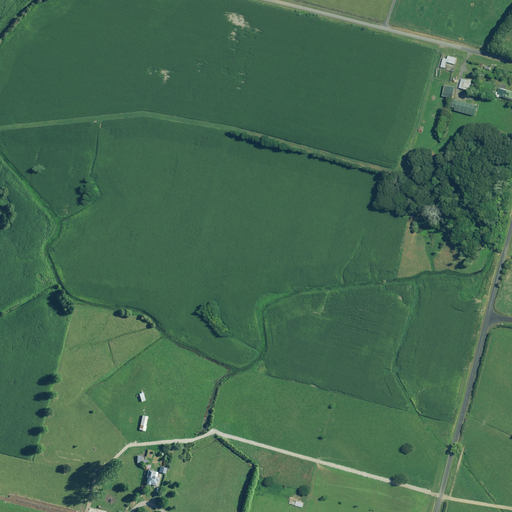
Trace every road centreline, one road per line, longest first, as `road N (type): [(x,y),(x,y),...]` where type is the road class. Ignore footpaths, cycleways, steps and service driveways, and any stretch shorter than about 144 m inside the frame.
road 1 (unclassified): [(511,60),(280,0)]
road 2 (unclassified): [(436,511),(488,316)]
